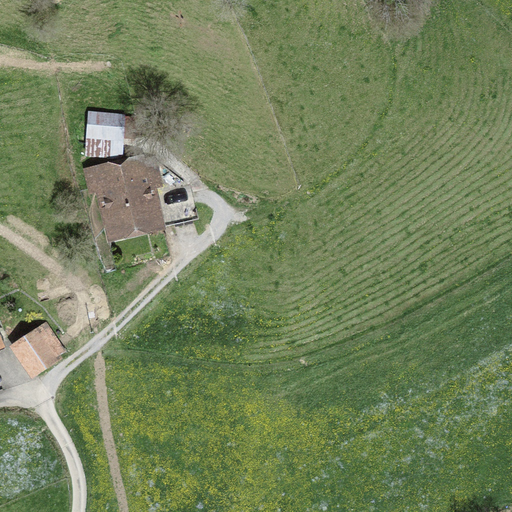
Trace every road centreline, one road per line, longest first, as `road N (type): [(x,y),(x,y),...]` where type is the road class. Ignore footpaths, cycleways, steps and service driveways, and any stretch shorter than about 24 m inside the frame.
road 1 (track): [(93,347),(213,231),(218,206),(205,196)]
road 2 (track): [(34,387),(71,449),(80,511)]
